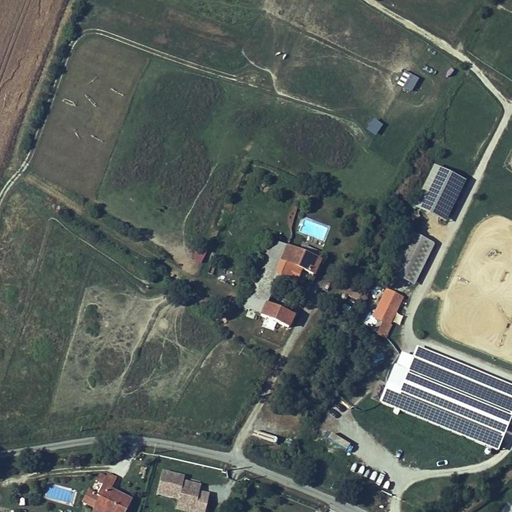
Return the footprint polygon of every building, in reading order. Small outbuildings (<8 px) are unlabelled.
[(396,85),(411,92),(418,78),(403,71),(396,85)] [(372,118),(364,130),(375,136),(382,125),(372,118)] [(471,177),(440,161),(419,201),(450,217),(471,177)] [(271,188),(263,208),(273,212),(281,193),(271,188)] [(438,239),(414,226),(393,266),(413,277),(417,279),(438,239)] [(314,268),(321,254),(287,238),(271,231),(241,297),(275,313),(290,320),(295,309),(270,298),(283,270),(298,276),(304,263),(314,268)] [(202,263),(206,252),(196,249),(193,259),(202,263)] [(359,295),(366,299),(370,300),(372,296),(369,294),(375,285),(354,273),(346,289),(353,292),(351,296),(357,298),(359,295)] [(387,316),(382,328),(390,332),(396,319),(393,317),(406,291),(389,284),(376,312),(387,316)] [(511,380),(421,347),(419,354),(418,356),(501,388),(511,391),(511,380)] [(403,361),(414,365),(417,358),(418,356),(419,354),(407,349),(403,361)] [(418,356),(417,358),(498,395),(501,388),(418,356)] [(498,395),(417,358),(401,402),(483,433),(498,395)] [(414,365),(403,361),(389,398),(401,402),(414,365)] [(511,391),(501,388),(498,395),(483,433),(506,442),(511,427),(511,391)] [(99,493),(93,505),(108,511),(122,511),(130,497),(110,486),(115,475),(106,471),(96,492),(99,493)] [(178,499),(176,511),(207,511),(210,493),(200,492),(201,483),(184,481),(185,474),(160,471),(157,497),(178,499)]
